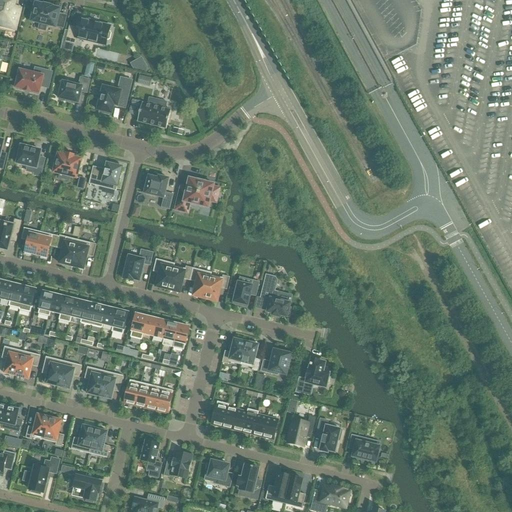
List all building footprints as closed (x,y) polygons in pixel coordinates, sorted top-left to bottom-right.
[(0,0),(0,19),(6,21),(7,23),(6,28),(16,30),(21,9),(14,7),(16,0),(15,0),(0,0)] [(44,5),(36,3),(31,21),(40,24),(38,29),(45,31),(47,25),(55,27),(56,27),(63,28),(66,16),(59,14),(60,9),(52,7),(44,5)] [(76,38),(98,43),(100,39),(108,41),(110,40),(111,34),(110,32),(109,32),(110,27),(80,19),(78,29),(70,27),(66,42),(75,44),(76,38)] [(141,58),(130,63),(134,71),(146,74),(147,68),(145,65),(141,58)] [(88,62),(86,70),(93,71),(95,64),(88,62)] [(21,70),(20,70),(19,71),(20,71),(16,87),(15,88),(16,88),(24,90),(31,92),(38,93),(38,94),(39,94),(39,93),(41,87),(48,89),(52,72),(35,68),(34,74),(21,71),(21,70)] [(140,76),(138,84),(143,85),(143,82),(149,83),(150,78),(140,76)] [(59,98),(59,99),(78,103),(81,92),(87,93),(90,80),(81,78),(79,86),(63,82),(61,91),(59,90),(57,97),(59,98)] [(101,89),(99,97),(101,97),(97,110),(100,111),(99,113),(109,115),(109,113),(112,114),(114,104),(119,106),(119,107),(125,109),(132,81),(121,78),(118,90),(103,87),(102,90),(101,89)] [(133,100),(129,114),(139,116),(137,122),(166,129),(171,110),(165,109),(167,102),(158,100),(156,107),(143,103),(133,100)] [(41,177),(45,159),(39,158),(41,151),(34,149),(34,148),(28,147),(28,148),(21,146),(17,164),(28,166),(27,171),(35,173),(34,175),(41,177)] [(74,156),(66,154),(66,156),(58,154),(57,159),(55,158),(53,168),(55,168),(54,173),(60,174),(59,178),(69,181),(70,177),(76,178),(81,160),(74,158),(74,156)] [(113,165),(107,164),(106,170),(93,167),(89,184),(116,191),(122,168),(121,167),(121,165),(114,163),(113,165)] [(170,210),(173,195),(165,193),(169,179),(159,177),(158,179),(149,176),(147,183),(145,182),(143,189),(145,190),(144,194),(163,198),(161,208),(170,210)] [(87,180),(80,178),(78,188),(85,190),(87,180)] [(180,186),(174,210),(188,214),(191,204),(208,208),(210,202),(216,203),(220,188),(213,187),(214,185),(206,183),(197,180),(197,181),(189,179),(187,188),(180,186)] [(14,219),(13,225),(0,222),(0,248),(8,251),(11,237),(18,239),(22,221),(14,219)] [(41,236),(23,232),(21,240),(28,241),(25,253),(36,256),(41,236)] [(67,236),(60,234),(58,240),(56,248),(63,250),(59,263),(71,266),(77,244),(66,241),(67,236)] [(58,240),(41,236),(36,256),(47,258),(50,247),(56,248),(58,240)] [(88,246),(77,244),(71,266),(84,269),(87,256),(93,257),(97,243),(90,242),(88,246)] [(149,258),(132,254),(126,279),(143,283),(149,258)] [(163,260),(156,258),(153,272),(159,274),(156,287),(168,290),(174,267),(162,265),(163,260)] [(185,270),(174,267),(168,290),(180,293),(184,279),(190,281),(193,267),(186,265),(185,270)] [(200,269),(193,267),(190,281),(196,283),(193,296),(205,299),(211,276),(199,274),(200,269)] [(230,276),(223,275),(222,279),(211,276),(205,299),(217,302),(220,289),(227,290),(230,276)] [(260,283),(240,279),(240,278),(238,283),(237,283),(232,304),(248,308),(251,296),(256,297),(260,283)] [(10,281),(4,280),(0,297),(0,299),(10,302),(15,284),(10,283),(10,281)] [(277,285),(264,282),(261,296),(270,299),(267,310),(273,312),(272,314),(280,316),(281,314),(289,316),(292,306),(290,306),(291,302),(277,298),(279,290),(276,290),(277,285)] [(25,287),(15,284),(10,302),(9,306),(19,309),(25,287)] [(36,290),(25,287),(19,309),(19,310),(30,313),(36,290)] [(54,295),(44,292),(38,314),(49,316),(54,295)] [(61,314),(65,297),(54,295),(50,312),(61,314)] [(75,300),(65,297),(61,314),(59,320),(70,323),(71,317),(75,300)] [(75,300),(71,317),(82,320),(86,302),(75,300)] [(91,326),(97,303),(92,302),(91,304),(86,302),(82,320),(81,323),(91,326)] [(102,304),(97,303),(91,326),(102,328),(107,308),(102,306),(102,304)] [(117,310),(107,308),(102,328),(103,325),(113,327),(112,332),(113,327),(117,310)] [(128,313),(117,310),(113,327),(112,332),(123,335),(128,313)] [(147,317),(136,314),(130,337),(141,340),(147,317)] [(158,319),(147,317),(143,334),(153,337),(158,319)] [(164,339),(168,322),(158,319),(153,337),(164,339)] [(178,325),(168,322),(164,339),(162,345),(173,348),(178,325)] [(179,325),(173,348),(184,350),(190,327),(179,325)] [(234,339),(231,353),(225,351),(222,363),(228,364),(229,362),(241,365),(242,363),(241,363),(246,342),(234,339)] [(246,342),(241,363),(242,363),(253,366),(252,370),(258,372),(261,360),(255,359),(258,345),(246,342)] [(116,353),(122,354),(123,350),(124,347),(117,346),(116,353)] [(5,347),(2,359),(8,360),(4,373),(16,376),(23,351),(5,347)] [(284,351),(277,350),(277,352),(276,352),(274,357),(272,356),(269,368),(272,369),(270,374),(282,377),(282,376),(288,377),(292,365),(286,363),(288,355),(283,354),(284,351)] [(23,351),(16,376),(29,379),(32,366),(38,367),(40,356),(23,351)] [(46,357),(43,369),(49,370),(46,384),(58,387),(64,361),(46,357)] [(320,360),(312,358),(309,370),(308,370),(306,378),(307,378),(307,380),(299,378),(295,393),(303,395),(306,383),(326,388),(330,369),(324,368),(325,363),(319,361),(320,360)] [(79,378),(82,366),(64,361),(58,387),(70,390),(73,376),(79,378)] [(87,367),(85,379),(90,380),(87,394),(99,397),(105,372),(87,367)] [(105,372),(99,397),(111,400),(115,386),(120,388),(123,376),(105,372)] [(220,373),(218,380),(227,382),(229,376),(220,373)] [(141,383),(130,381),(124,403),(135,406),(141,383)] [(152,386),(141,383),(135,406),(146,408),(152,386)] [(162,388),(152,386),(146,408),(156,411),(162,388)] [(173,391),(162,388),(156,411),(167,413),(173,391)] [(229,405),(217,402),(212,424),(223,427),(228,408),(229,405)] [(0,405),(0,424),(2,425),(3,423),(14,425),(13,431),(20,432),(23,421),(17,419),(19,410),(12,408),(4,406),(0,405)] [(233,430),(238,410),(228,408),(223,427),(233,430)] [(248,409),(247,413),(243,432),(252,435),(253,434),(257,415),(258,412),(248,409)] [(247,413),(238,410),(233,430),(243,432),(247,413)] [(38,415),(34,428),(28,427),(26,435),(26,438),(28,439),(32,440),(32,437),(44,440),(50,418),(38,415)] [(262,437),(267,418),(257,415),(253,434),(262,437)] [(288,443),(303,447),(308,430),(313,431),(316,418),(310,417),(308,423),(293,420),(288,443)] [(50,418),(44,440),(56,443),(56,446),(59,447),(61,447),(62,444),(64,435),(59,434),(62,421),(50,418)] [(278,420),(267,418),(263,437),(273,440),(278,420)] [(340,441),(342,432),(340,432),(340,430),(327,426),(328,421),(320,419),(316,435),(323,437),(321,444),(322,444),(320,451),(328,453),(328,451),(335,453),(338,440),(340,441)] [(83,426),(80,439),(74,438),(71,450),(89,454),(95,429),(83,426)] [(95,429),(89,454),(107,458),(110,447),(104,445),(108,432),(95,429)] [(358,437),(352,435),(348,449),(354,450),(353,457),(376,462),(380,447),(372,445),(374,440),(365,438),(364,443),(357,441),(358,437)] [(13,438),(11,447),(18,448),(20,440),(13,438)] [(149,440),(149,442),(146,441),(143,453),(141,452),(139,460),(141,461),(141,463),(148,464),(146,473),(149,473),(148,478),(158,480),(162,464),(155,462),(156,458),(157,458),(159,452),(158,452),(159,445),(157,444),(157,442),(149,440)] [(0,473),(3,475),(4,469),(12,471),(16,454),(8,452),(7,456),(0,454),(0,473)] [(176,452),(174,459),(173,459),(172,464),(167,462),(164,476),(170,478),(171,475),(187,479),(189,471),(190,471),(191,463),(192,456),(176,452)] [(60,460),(51,458),(50,462),(45,461),(44,469),(35,466),(33,474),(31,473),(28,483),(31,483),(29,490),(32,490),(31,493),(41,495),(41,493),(44,493),(49,473),(56,474),(60,460)] [(229,465),(219,463),(219,461),(214,460),(213,462),(212,461),(209,473),(207,472),(205,480),(214,482),(215,478),(225,481),(223,486),(230,488),(233,475),(227,473),(229,465)] [(245,465),(242,478),(239,478),(237,486),(240,487),(239,490),(253,493),(259,469),(253,467),(251,467),(245,465)] [(61,472),(73,475),(74,469),(63,466),(61,472)] [(79,485),(76,497),(86,500),(86,502),(94,504),(94,501),(96,502),(98,493),(99,494),(100,489),(103,489),(104,484),(102,483),(102,482),(77,476),(75,484),(79,485)] [(303,480),(291,477),(290,481),(285,498),(297,501),(295,506),(303,507),(306,495),(299,493),(303,480)] [(272,504),(274,497),(285,500),(285,498),(290,481),(278,478),(275,491),(269,490),(266,502),(272,504)] [(315,493),(311,510),(318,511),(319,511),(322,502),(345,508),(347,501),(349,501),(351,495),(349,494),(349,493),(341,491),(342,489),(333,487),(332,489),(325,487),(323,495),(315,493)] [(165,499),(150,495),(148,502),(135,498),(132,510),(134,510),(133,511),(156,511),(157,507),(163,509),(165,499)]
